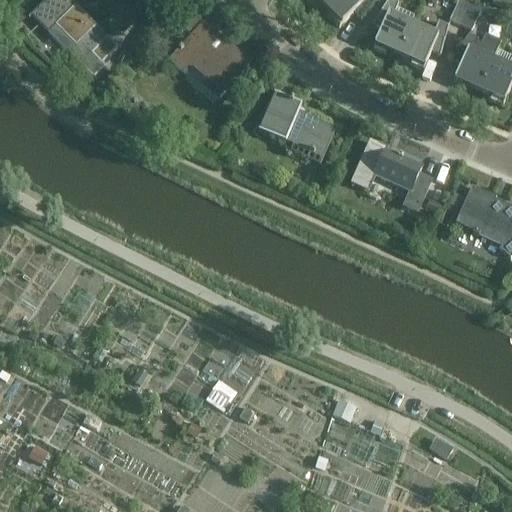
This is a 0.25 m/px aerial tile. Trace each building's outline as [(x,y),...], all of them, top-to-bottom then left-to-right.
[(67,0),(47,0),(30,17),(47,34),(67,55),(92,81),(104,69),(101,65),(100,66),(90,56),(106,40),(95,28),(67,0)] [(329,0),(322,7),(331,17),(328,19),(338,30),(353,16),(360,23),(376,0),(329,0)] [(511,0),(493,0),(491,7),(511,12),(511,0)] [(388,52),(399,58),(412,28),(392,19),(398,7),(389,2),(371,28),(381,32),(373,50),(386,56),(388,52)] [(458,2),(449,23),(460,28),(469,7),(458,2)] [(469,7),(460,28),(471,33),(480,12),(469,7)] [(221,98),(248,67),(195,22),(199,18),(189,9),(171,28),(180,37),(185,31),(191,38),(170,63),(184,76),(189,70),(221,98)] [(412,28),(399,58),(411,63),(409,66),(422,72),(431,54),(440,59),(448,28),(438,24),(432,37),(412,28)] [(511,26),(509,25),(503,36),(511,40),(511,26)] [(469,38),(451,63),(460,67),(452,86),(466,91),(467,88),(479,93),(492,63),(500,45),(485,38),(481,47),(476,45),(478,42),(469,38)] [(106,40),(90,56),(100,66),(101,65),(116,50),(106,40)] [(511,72),(492,63),(479,93),(490,98),(489,102),(502,108),(510,89),(511,90),(511,72)] [(318,167),(334,129),(299,114),(301,108),(273,96),(257,133),(291,148),(288,154),(318,167)] [(409,193),(407,198),(402,208),(417,214),(431,182),(417,176),(420,169),(400,160),(401,158),(398,156),(397,158),(384,152),(385,150),(369,143),(351,184),(368,192),(375,178),(409,193)] [(458,218),(455,225),(473,233),(472,235),(502,248),(500,252),(509,261),(511,257),(511,209),(493,201),(494,200),(470,190),(458,218)]
